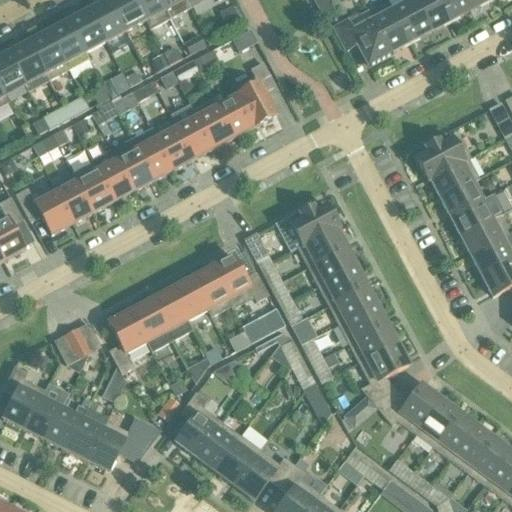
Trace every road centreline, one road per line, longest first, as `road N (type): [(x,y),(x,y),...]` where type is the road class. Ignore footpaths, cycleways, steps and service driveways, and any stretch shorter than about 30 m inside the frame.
road 1 (residential): [(341,126),(0,309)]
road 2 (residential): [(511,394),(457,355),(341,126)]
road 3 (residential): [(511,39),(341,126)]
